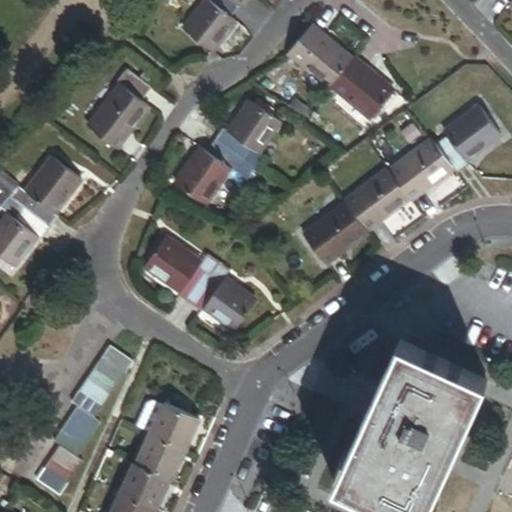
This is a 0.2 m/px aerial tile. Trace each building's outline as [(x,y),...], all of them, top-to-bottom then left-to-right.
[(214,53),(238,21),(233,17),(210,0),(206,0),(184,30),(214,53)] [(233,0),(210,0),(233,17),(241,6),(233,0)] [(331,87),(332,86),(353,59),(313,26),(290,54),(331,87)] [(373,118),(394,92),(353,59),(332,86),(373,118)] [(121,85),(142,101),(153,86),(129,67),(117,82),(121,85)] [(89,128),(118,149),(150,107),(142,101),(121,85),(89,128)] [(280,122),(251,102),(230,132),(254,149),(259,153),(280,122)] [(447,136),(466,161),(500,135),(479,106),(444,133),(447,136)] [(254,149),(230,132),(225,129),(217,140),(246,161),(254,149)] [(458,174),(469,166),(466,161),(447,136),(436,144),(454,168),(458,174)] [(410,199),(412,200),(454,168),(436,144),(432,139),(390,172),(410,199)] [(246,161),(217,140),(208,153),(231,168),(248,180),(256,167),(246,161)] [(231,168),(208,153),(201,148),(177,183),(206,204),(231,168)] [(26,192),(55,214),(83,179),(54,157),(26,192)] [(346,202),(347,204),(368,231),(410,199),(390,172),(388,170),(346,202)] [(0,171),(0,190),(10,199),(19,186),(0,171)] [(19,186),(10,199),(20,207),(50,230),(59,218),(55,214),(26,192),(19,186)] [(305,236),(326,264),(337,256),(369,232),(368,231),(347,204),(305,236)] [(39,237),(43,239),(50,230),(20,207),(13,216),(39,237)] [(39,237),(13,216),(11,215),(0,228),(0,255),(15,268),(39,237)] [(146,268),(183,293),(202,265),(165,239),(146,268)] [(183,293),(180,297),(191,304),(220,263),(208,255),(202,265),(183,293)] [(220,263),(191,304),(203,312),(205,309),(224,281),(231,271),(220,263)] [(224,281),(205,309),(236,330),(256,302),(224,281)] [(401,341),(350,455),(342,473),(337,484),(398,511),(428,511),(429,511),(436,495),(488,381),(401,341)] [(134,364),(112,348),(104,359),(126,375),(134,364)] [(126,375),(104,359),(97,370),(118,386),(126,375)] [(118,386),(97,370),(89,382),(111,397),(118,386)] [(111,397),(89,382),(81,392),(103,407),(111,397)] [(103,407),(81,392),(73,403),(81,408),(95,418),(103,407)] [(187,450),(201,420),(166,404),(152,434),(187,450)] [(95,418),(81,408),(72,421),(93,436),(102,423),(95,418)] [(93,436),(72,421),(64,432),(85,447),(93,436)] [(85,447),(64,432),(56,444),(62,448),(77,458),(85,447)] [(187,450),(152,434),(139,464),(171,479),(173,480),(187,450)] [(77,458),(62,448),(55,459),(76,474),(84,463),(77,458)] [(342,473),(350,455),(345,453),(337,470),(342,473)] [(76,474),(55,459),(47,470),(68,485),(76,474)] [(139,464),(137,463),(123,494),(157,510),(171,479),(139,464)] [(68,485),(47,470),(39,481),(60,496),(68,485)] [(306,511),(265,493),(256,511),(306,511)] [(156,511),(157,510),(123,494),(114,511),(156,511)] [(434,511),(441,497),(436,495),(429,511),(434,511)]
